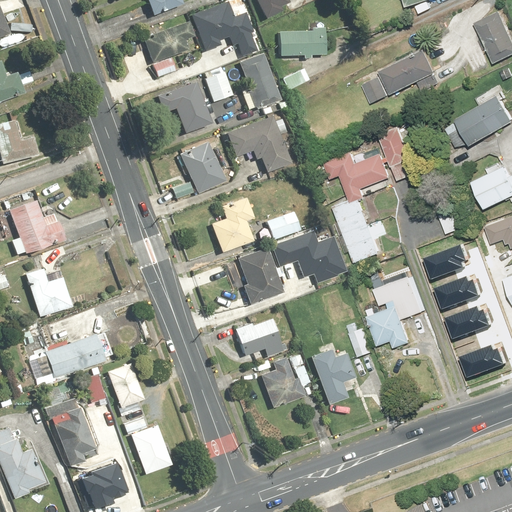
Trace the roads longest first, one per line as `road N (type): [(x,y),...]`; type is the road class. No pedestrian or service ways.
road 1 (residential): [(243,504),(59,0)]
road 2 (secondary): [(325,474),(511,404)]
